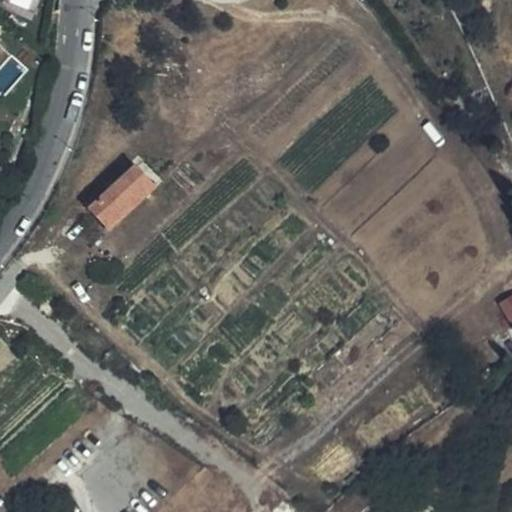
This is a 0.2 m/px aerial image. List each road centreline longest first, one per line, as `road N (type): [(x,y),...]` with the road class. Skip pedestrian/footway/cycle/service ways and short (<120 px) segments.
road 1 (unknown): [(0,314),(22,318),(235,481),(252,511)]
road 2 (residential): [(0,232),(24,205),(64,112),(74,0)]
